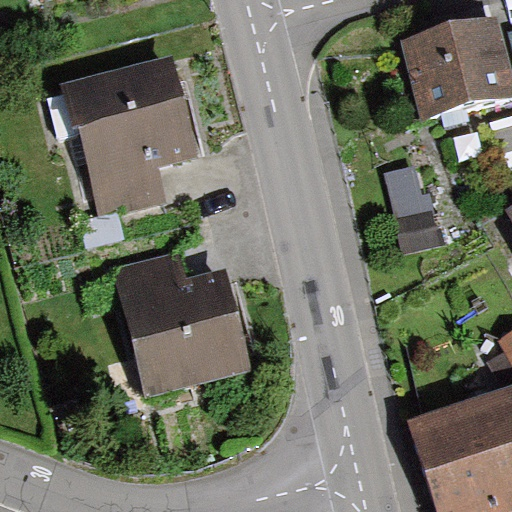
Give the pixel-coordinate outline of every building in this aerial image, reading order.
[(37,0),(41,14),(94,0),(37,0)] [(401,45),(423,126),(511,104),(511,74),(498,22),(401,45)] [(65,98),(95,224),(161,208),(155,183),(196,173),(172,72),(65,98)] [(511,119),(491,126),(507,189),(511,187),(511,119)] [(385,175),(396,222),(435,214),(431,195),(423,197),(417,168),(385,175)] [(435,214),(396,222),(404,258),(449,249),(440,213),(435,214)] [(175,262),(109,278),(144,413),(249,386),(224,290),(185,300),(175,262)] [(511,391),(409,427),(434,511),(511,511),(511,336),(499,344),(511,367),(511,391)]
